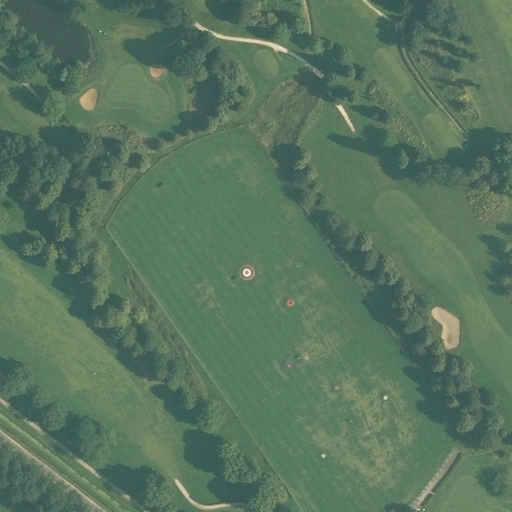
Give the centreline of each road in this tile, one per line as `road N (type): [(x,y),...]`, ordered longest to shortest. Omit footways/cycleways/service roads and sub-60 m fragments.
road 1 (track): [(147,358),(101,221),(162,152),(246,111),(283,71),(311,67)]
road 2 (track): [(0,400),(145,511)]
